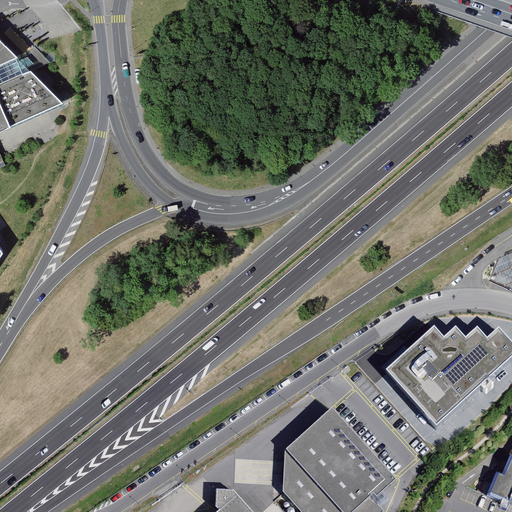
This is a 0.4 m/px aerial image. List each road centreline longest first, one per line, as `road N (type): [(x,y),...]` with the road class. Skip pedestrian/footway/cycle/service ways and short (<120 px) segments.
road 1 (motorway): [(511,54),(0,483)]
road 2 (motorway): [(12,511),(511,94)]
road 3 (motorway): [(39,511),(511,195)]
road 4 (unclassified): [(107,511),(399,319),(464,298),(511,303)]
road 5 (secondary): [(511,7),(299,188),(243,208),(192,205)]
road 6 (motorway): [(107,91),(88,177),(11,335)]
road 7 (motorway): [(192,205),(162,209),(85,251),(11,335)]
road 8 (secondary): [(192,205),(135,129),(119,45),(120,0)]
road 9 (secondary): [(107,91),(141,174),(164,199),(192,205)]
